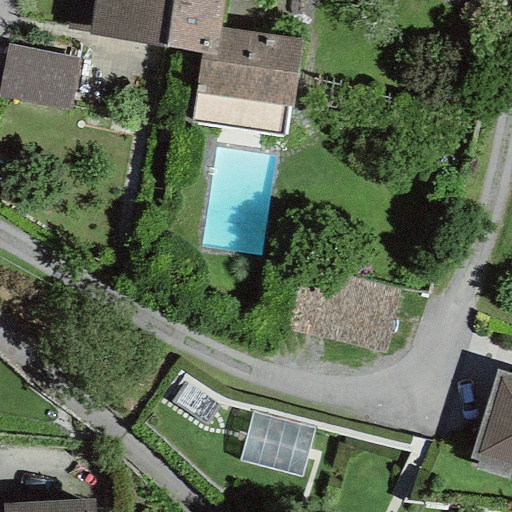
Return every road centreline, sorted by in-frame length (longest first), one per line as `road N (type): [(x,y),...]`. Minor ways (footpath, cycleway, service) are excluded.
road 1 (residential): [(511,60),(423,386)]
road 2 (residential): [(0,335),(204,511)]
road 3 (unknown): [(92,288),(96,71)]
